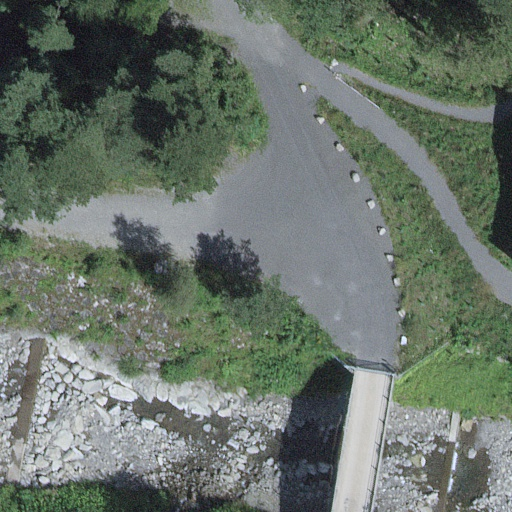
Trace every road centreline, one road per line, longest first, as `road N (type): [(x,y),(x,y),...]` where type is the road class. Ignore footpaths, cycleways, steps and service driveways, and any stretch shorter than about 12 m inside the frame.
road 1 (track): [(350,511),(372,370),(361,267),(255,26)]
road 2 (track): [(0,198),(187,223),(341,225)]
road 3 (track): [(511,287),(484,263),(431,177),(398,141),(306,69)]
